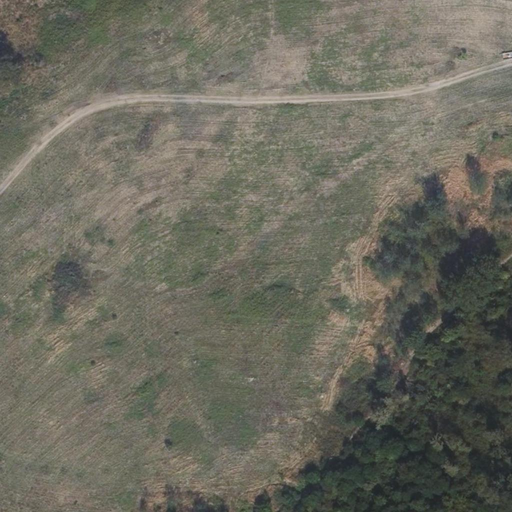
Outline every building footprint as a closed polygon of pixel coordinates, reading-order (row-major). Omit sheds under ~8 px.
[(80,63),(90,68),(96,57),(85,51),(80,63)] [(111,57),(101,68),(118,83),(127,72),(111,57)] [(0,114),(0,126),(3,131),(37,108),(41,114),(46,111),(36,94),(22,103),(21,101),(0,114)] [(100,127),(107,142),(123,134),(115,119),(100,127)] [(85,126),(72,133),(83,152),(96,145),(85,126)] [(0,168),(18,153),(0,132),(0,168)] [(142,136),(145,149),(160,146),(157,133),(142,136)] [(137,141),(126,148),(129,153),(141,146),(137,141)] [(52,177),(73,155),(63,144),(41,167),(52,177)] [(184,153),(189,162),(201,155),(195,146),(184,153)] [(188,161),(163,171),(169,188),(184,182),(182,178),(193,173),(188,161)] [(18,238),(3,248),(13,261),(27,250),(18,238)]
